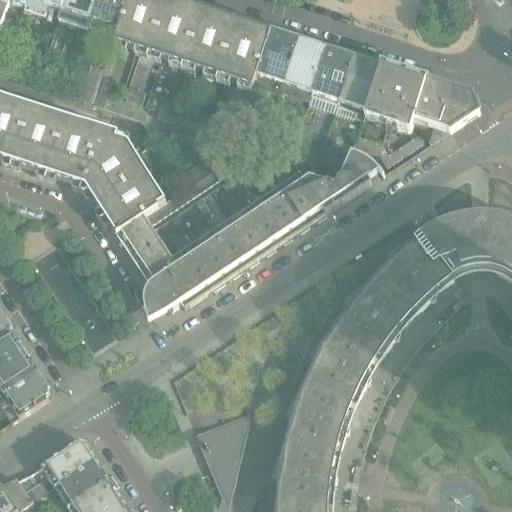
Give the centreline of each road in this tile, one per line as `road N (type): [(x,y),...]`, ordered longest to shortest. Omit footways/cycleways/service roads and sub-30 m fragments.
road 1 (residential): [(511,130),(168,360)]
road 2 (residential): [(486,53),(469,63),(439,62),(249,0)]
road 3 (residential): [(0,193),(66,210),(168,360)]
road 4 (residential): [(91,410),(0,270)]
road 5 (residential): [(161,511),(91,410)]
